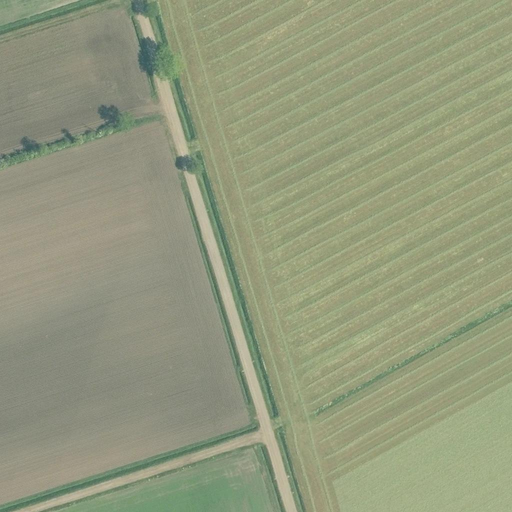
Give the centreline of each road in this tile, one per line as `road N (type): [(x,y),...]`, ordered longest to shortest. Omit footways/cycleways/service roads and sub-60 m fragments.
road 1 (track): [(136,0),(292,511)]
road 2 (track): [(270,435),(26,511)]
